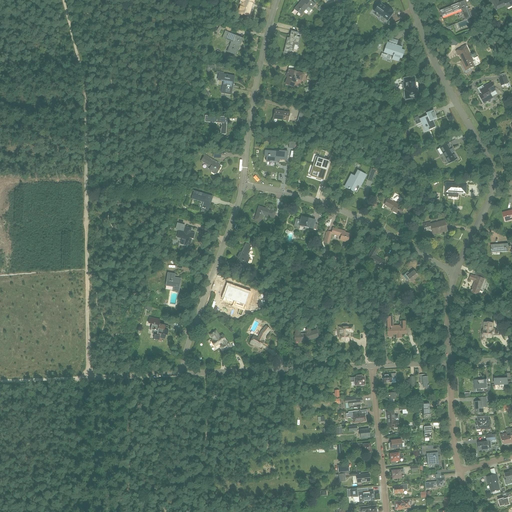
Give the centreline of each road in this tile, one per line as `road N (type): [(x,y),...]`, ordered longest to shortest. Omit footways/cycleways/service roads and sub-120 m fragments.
road 1 (track): [(63,0),(82,83),(87,378)]
road 2 (residential): [(455,274),(333,207),(242,184)]
road 3 (residential): [(496,182),(411,0)]
road 4 (residential): [(184,373),(242,184)]
road 5 (residential): [(184,373),(372,366)]
road 6 (residential): [(242,184),(276,0)]
road 7 (residential): [(386,511),(372,366)]
